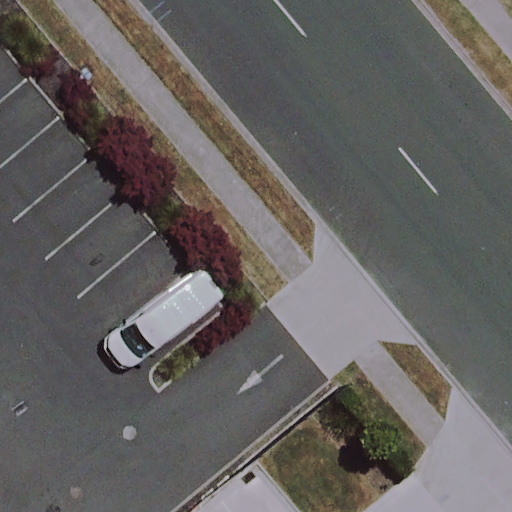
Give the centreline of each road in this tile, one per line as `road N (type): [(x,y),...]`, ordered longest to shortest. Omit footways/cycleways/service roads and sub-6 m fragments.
road 1 (unclassified): [(511,277),(279,0)]
road 2 (unknown): [(511,367),(337,511)]
